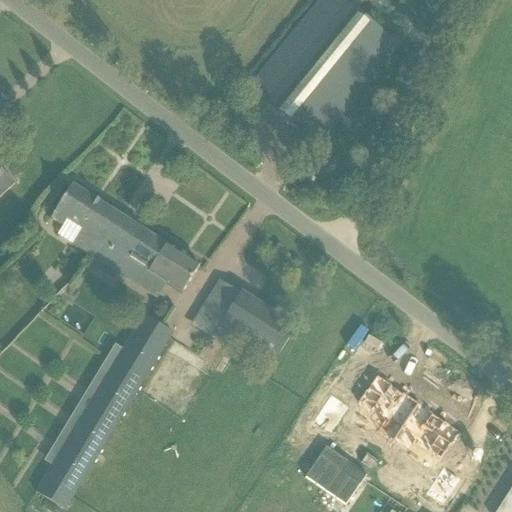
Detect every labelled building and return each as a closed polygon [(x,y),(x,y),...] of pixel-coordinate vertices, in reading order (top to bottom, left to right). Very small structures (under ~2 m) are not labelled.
[(338,0),(319,0),(259,76),(246,91),(316,148),(397,47),(338,0)] [(0,171),(0,197),(13,186),(0,171)] [(71,187),(60,204),(50,220),(61,227),(55,236),(89,258),(99,243),(112,251),(130,224),(71,187)] [(99,243),(89,258),(118,276),(119,275),(138,288),(147,273),(181,295),(198,268),(130,224),(112,251),(99,243)] [(219,282),(208,299),(203,308),(222,321),(211,338),(266,373),(294,329),(239,294),(219,282)] [(142,318),(51,468),(35,494),(57,508),(73,481),(80,485),(171,335),(142,318)] [(377,431),(393,442),(418,404),(402,393),(402,394),(391,387),(392,386),(376,375),(375,377),(376,377),(367,390),(366,389),(357,404),(383,421),(377,431)] [(350,405),(332,394),(314,420),(332,432),(350,405)] [(433,413),(418,404),(393,442),(408,453),(415,443),(442,460),(442,459),(450,446),(451,446),(461,432),(443,420),(442,421),(432,414),(433,413)] [(326,449),(306,479),(346,506),(366,476),(326,449)] [(443,468),(425,494),(443,506),(461,480),(443,468)] [(511,511),(511,487),(511,489),(496,511),(511,511)]
